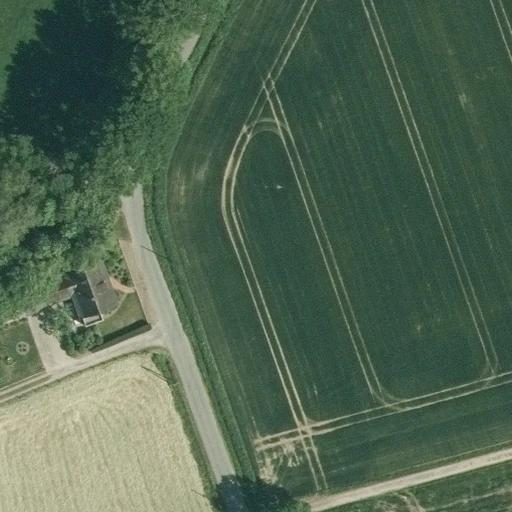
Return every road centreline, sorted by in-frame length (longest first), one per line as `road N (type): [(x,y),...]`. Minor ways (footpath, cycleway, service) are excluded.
road 1 (unclassified): [(212,0),(166,93),(132,206),(238,511)]
road 2 (unclassified): [(511,452),(293,511)]
road 3 (track): [(175,330),(0,403)]
